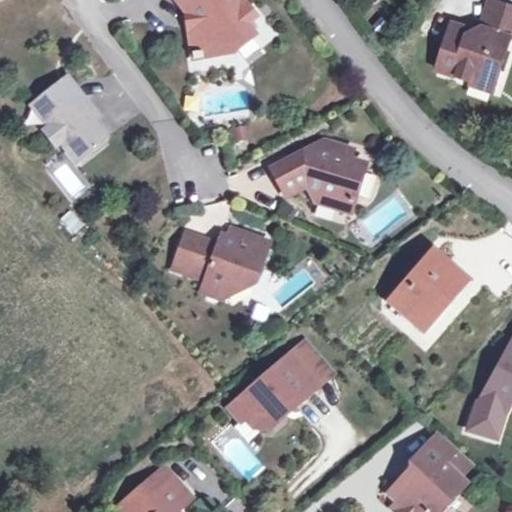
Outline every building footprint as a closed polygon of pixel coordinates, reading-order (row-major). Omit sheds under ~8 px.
[(235,0),(171,0),(182,14),(187,15),(191,29),(185,31),(190,60),(226,54),(248,37),(241,28),(243,10),(235,0)] [(463,33),(446,26),(432,66),(467,79),(469,71),(490,79),(504,37),(510,39),(511,32),(511,8),(489,0),(484,0),(476,26),(463,33)] [(490,79),(469,71),(467,79),(466,82),(487,89),(490,79)] [(64,82),(58,86),(73,105),(79,101),(64,82)] [(49,126),(62,143),(72,156),(85,147),(88,151),(101,140),(88,123),(93,119),(79,101),(73,105),(58,86),(33,106),(49,126)] [(49,126),(41,132),(54,149),(62,143),(49,126)] [(311,149),(270,170),(283,197),(305,185),(314,202),(348,213),(362,165),(347,160),(350,151),(325,142),(321,152),(311,149)] [(88,151),(85,147),(72,156),(76,161),(88,151)] [(239,234),(229,230),(226,239),(236,243),(239,234)] [(190,259),(177,254),(172,270),(204,281),(200,293),(220,299),(223,293),(246,281),(252,267),(258,269),(267,244),(239,234),(236,243),(226,239),(219,237),(215,247),(196,240),(190,259)] [(196,240),(184,236),(177,254),(190,259),(196,240)] [(446,265),(430,252),(388,301),(422,330),(447,301),(444,299),(461,279),(446,265)] [(258,269),(252,267),(246,281),(256,285),(261,270),(258,269)] [(466,430),(495,439),(503,414),(510,400),(511,401),(511,346),(479,406),(472,409),(466,430)] [(316,386),(288,355),(227,409),(238,422),(243,418),(252,428),(266,430),(277,420),(278,411),(285,406),(288,410),(316,386)] [(435,434),(424,446),(441,462),(452,450),(435,434)] [(401,484),(397,482),(387,492),(396,501),(391,507),(395,511),(436,511),(464,483),(441,462),(424,446),(408,462),(415,469),(401,484)] [(172,478),(163,469),(141,488),(150,498),(172,478)] [(141,488),(117,510),(118,511),(175,511),(190,498),(172,478),(150,498),(141,488)]
